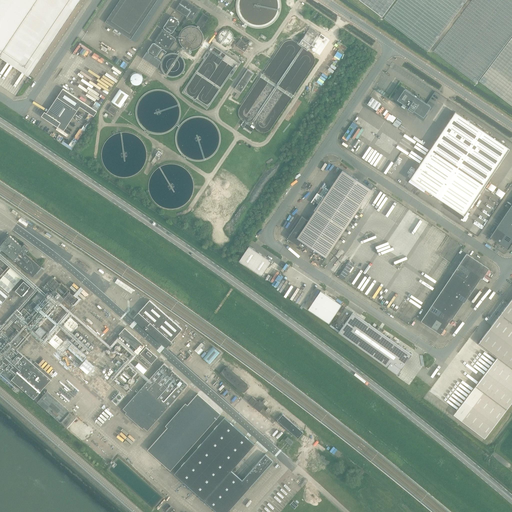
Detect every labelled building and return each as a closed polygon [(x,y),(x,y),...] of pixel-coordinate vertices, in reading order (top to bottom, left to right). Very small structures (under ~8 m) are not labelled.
[(0,0),(0,56),(29,76),(80,0),(0,0)] [(119,0),(104,22),(131,40),(157,0),(119,0)] [(174,31),(178,24),(179,23),(179,22),(178,21),(177,20),(178,20),(173,17),(173,18),(172,17),(171,17),(170,17),(170,18),(164,26),(164,27),(163,27),(163,28),(164,28),(164,29),(163,30),(162,29),(154,41),(155,42),(155,43),(154,43),(153,43),(152,43),(152,44),(148,50),(148,51),(148,52),(149,52),(155,56),(156,56),(157,56),(161,50),(161,49),(161,48),(161,47),(160,47),(161,46),(167,50),(170,49),(175,41),(175,38),(173,37),(175,34),(177,35),(188,18),(192,21),(200,9),(186,0),(181,0),(175,9),(187,18),(176,33),(174,31)] [(281,10),(280,0),(236,0),(236,11),(244,24),(255,27),(265,27),(273,22),(279,15),(281,10)] [(394,0),(358,0),(382,17),(394,0)] [(397,0),(384,19),(428,52),(466,0),(397,0)] [(511,0),(472,0),(433,51),(474,82),(511,32),(511,0)] [(208,17),(203,14),(196,24),(201,28),(208,17)] [(205,38),(204,36),(204,33),(202,31),(201,29),(198,27),(197,27),(194,26),(191,26),(189,26),(187,27),(184,28),(183,30),(181,32),(180,34),(179,36),(179,38),(179,41),(180,43),(182,46),(183,48),(186,49),(188,50),(190,51),(192,51),(195,51),(197,50),(199,49),(201,47),(202,45),(204,43),(204,41),(205,38)] [(308,30),(298,45),(307,51),(319,33),(310,27),(310,28),(308,30)] [(227,37),(229,36),(231,37),(233,35),(227,29),(223,33),(227,37)] [(511,37),(479,81),(511,106),(511,37)] [(249,45),(241,39),(236,46),(244,52),(249,45)] [(210,109),(238,58),(211,43),(183,93),(210,109)] [(241,93),(253,73),(247,69),(234,89),(241,93)] [(147,80),(146,78),(146,76),(145,75),(144,74),(142,74),(141,73),(140,73),(138,73),(137,73),(136,74),(135,75),(134,76),(133,77),(133,79),(133,80),(133,81),(133,83),(134,84),(135,85),(136,86),(137,87),(139,87),(141,87),(142,87),(143,86),(145,85),(146,84),(146,83),(147,81),(147,80)] [(43,117),(64,131),(77,111),(53,94),(63,80),(58,77),(35,112),(43,117)] [(404,88),(413,93),(415,90),(403,84),(399,90),(402,92),(404,88)] [(129,95),(119,89),(111,102),(120,108),(129,95)] [(413,111),(422,117),(430,105),(419,98),(419,97),(417,96),(416,96),(405,89),(398,100),(408,107),(407,108),(412,112),(413,111)] [(173,129),(179,116),(176,108),(176,106),(163,100),(173,100),(173,97),(166,94),(168,90),(151,90),(150,92),(155,95),(148,94),(146,91),(144,97),(155,98),(155,95),(158,95),(158,101),(148,101),(153,103),(150,103),(144,105),(143,109),(140,108),(140,111),(142,112),(140,118),(144,129),(158,135),(173,129)] [(372,97),(367,104),(376,110),(381,104),(372,97)] [(111,105),(107,110),(114,115),(118,110),(111,105)] [(455,112),(410,179),(464,216),(509,149),(455,112)] [(394,115),(389,123),(414,137),(419,129),(394,115)] [(186,156),(194,160),(207,160),(215,152),(210,148),(216,147),(216,143),(213,140),(215,139),(211,139),(209,138),(207,140),(204,137),(206,135),(195,129),(194,130),(192,128),(187,134),(187,136),(189,137),(186,137),(184,141),(187,143),(186,144),(190,147),(185,147),(185,149),(184,149),(181,146),(177,146),(186,156)] [(347,141),(352,133),(348,130),(343,139),(347,141)] [(123,177),(140,173),(145,165),(147,155),(144,140),(132,133),(126,132),(110,135),(103,147),(101,153),(105,169),(117,176),(123,177)] [(161,166),(154,171),(149,183),(152,202),(168,208),(187,205),(191,195),(189,194),(188,189),(185,189),(186,193),(185,191),(181,193),(178,189),(182,187),(181,186),(180,179),(183,180),(182,183),(185,183),(184,175),(181,177),(177,175),(181,175),(180,171),(179,170),(178,169),(180,167),(173,164),(161,166)] [(326,257),(371,190),(342,170),(308,221),(297,238),(301,241),(326,257)] [(508,250),(511,243),(511,203),(489,237),(508,250)] [(297,238),(308,221),(302,217),(301,219),(288,238),(298,245),(301,241),(297,238)] [(9,235),(0,245),(0,247),(33,276),(36,279),(43,271),(40,268),(41,267),(25,254),(29,249),(27,246),(25,249),(9,235)] [(271,261),(249,246),(238,261),(261,276),(271,261)] [(489,269),(475,259),(466,253),(421,321),(440,334),(451,318),(452,319),(463,302),(464,303),(481,278),(482,279),(489,269)] [(345,279),(355,264),(349,260),(339,276),(345,279)] [(0,275),(0,285),(10,294),(23,279),(8,266),(0,275)] [(131,294),(134,290),(117,279),(114,283),(131,294)] [(30,286),(24,280),(16,289),(22,295),(30,286)] [(0,305),(9,295),(0,287),(0,305)] [(321,291),(308,309),(329,324),(341,305),(321,291)] [(511,298),(500,314),(511,323),(511,298)] [(182,329),(149,300),(133,318),(144,327),(144,328),(146,330),(147,330),(166,347),(171,341),(182,329)] [(352,312),(338,332),(397,374),(412,354),(352,312)] [(511,323),(500,314),(478,343),(497,357),(511,368),(511,323)] [(94,339),(79,325),(77,328),(92,342),(94,339)] [(9,326),(3,333),(8,338),(14,330),(9,326)] [(136,349),(142,343),(124,328),(119,334),(136,349)] [(16,330),(9,338),(21,349),(29,341),(16,330)] [(0,371),(11,381),(12,379),(34,399),(51,379),(0,334),(0,371)] [(88,354),(95,345),(86,337),(83,339),(81,341),(82,342),(81,344),(85,347),(83,349),(88,354)] [(195,350),(200,354),(203,349),(201,348),(204,344),(201,342),(195,350)] [(157,357),(146,347),(136,357),(148,368),(157,357)] [(213,347),(203,359),(210,364),(220,353),(213,347)] [(511,401),(511,368),(497,357),(475,386),(506,409),(511,401)] [(159,369),(123,409),(147,430),(183,390),(188,384),(164,363),(159,369)] [(171,364),(169,366),(179,375),(181,373),(171,364)] [(226,367),(225,368),(223,366),(220,369),(220,370),(220,371),(220,372),(220,373),(221,373),(242,392),(243,392),(244,392),(245,391),(248,388),(246,386),(247,385),(247,384),(246,384),(227,367),(226,367)] [(101,378),(93,386),(98,391),(106,383),(101,378)] [(506,409),(475,386),(453,415),(484,438),(506,409)] [(47,390),(37,402),(38,402),(60,422),(61,421),(68,427),(76,417),(74,415),(75,414),(73,412),(72,414),(69,412),(70,411),(47,391),(48,391),(47,390)] [(119,392),(111,401),(116,406),(124,397),(119,392)] [(197,393),(167,427),(147,450),(170,470),(220,414),(197,393)] [(259,412),(265,405),(262,402),(260,400),(258,402),(252,397),(248,402),(259,412)] [(101,426),(110,416),(104,411),(95,420),(101,426)] [(282,414),(277,420),(298,438),(303,432),(282,414)] [(255,444),(225,417),(175,474),(218,511),(227,511),(273,460),(265,453),(242,480),(232,470),(255,444)] [(118,435),(124,443),(127,444),(126,448),(130,446),(130,445),(127,440),(125,440),(123,436),(126,437),(127,435),(126,434),(127,430),(126,432),(124,429),(122,433),(121,437),(119,434),(118,435)] [(333,446),(330,451),(339,458),(343,452),(333,446)]
